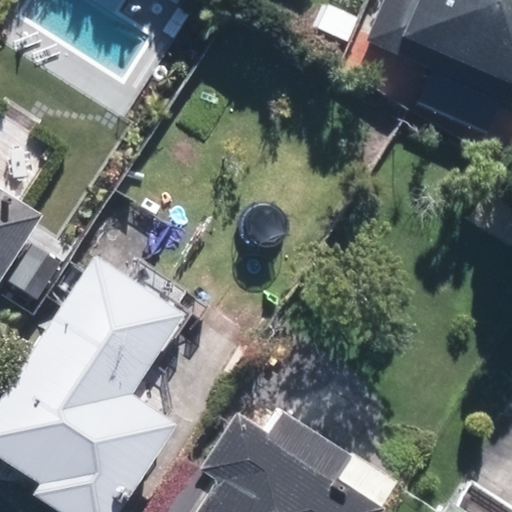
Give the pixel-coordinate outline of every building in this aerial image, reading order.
[(511,0),(370,0),(360,28),(504,84),(511,61),(511,0)] [(0,262),(31,215),(0,195),(0,262)] [(33,511),(104,511),(159,428),(112,397),(120,384),(151,403),(171,372),(141,352),(147,343),(156,349),(173,323),(178,314),(126,280),(120,289),(71,257),(0,365),(0,472),(17,484),(9,496),(33,511)] [(369,511),(371,510),(364,505),(382,480),(264,399),(244,428),(222,412),(152,511),(369,511)] [(511,511),(459,478),(439,508),(427,501),(419,511),(511,511)]
